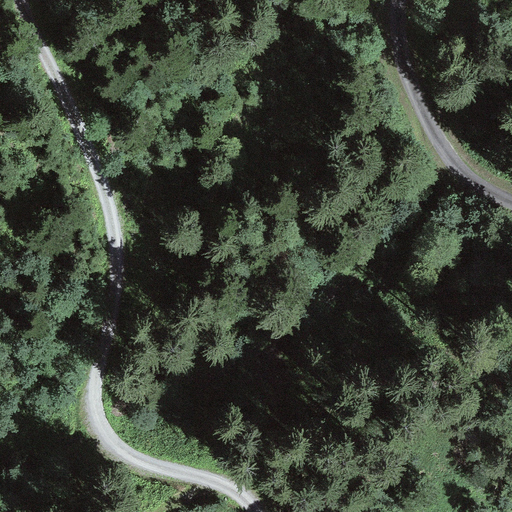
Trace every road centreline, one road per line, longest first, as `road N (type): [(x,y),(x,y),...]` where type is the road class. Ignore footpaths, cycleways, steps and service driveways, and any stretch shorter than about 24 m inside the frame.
road 1 (track): [(259,511),(236,491),(123,454),(90,421),(89,398),(115,312),(112,235),(73,106),(22,0)]
road 2 (track): [(399,0),(405,71),(417,103),(459,168),(511,203)]
